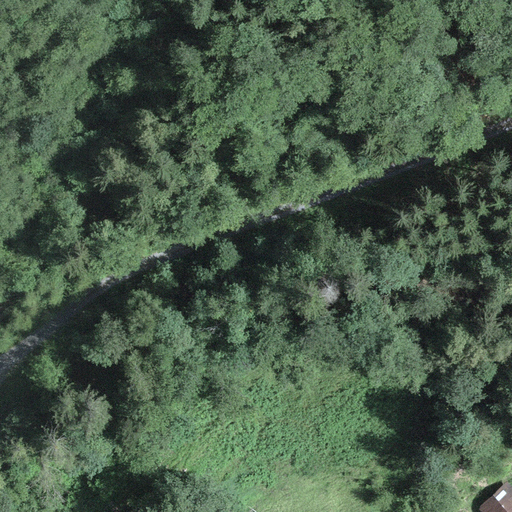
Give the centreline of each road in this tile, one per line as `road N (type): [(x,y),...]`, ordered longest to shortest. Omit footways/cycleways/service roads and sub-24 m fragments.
road 1 (track): [(60,322),(134,267),(511,123)]
road 2 (track): [(511,244),(60,322)]
